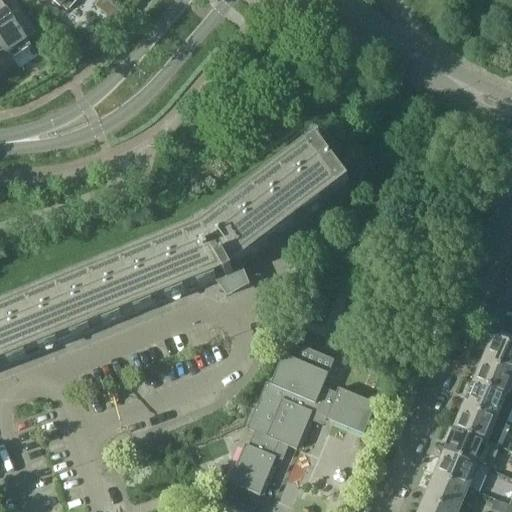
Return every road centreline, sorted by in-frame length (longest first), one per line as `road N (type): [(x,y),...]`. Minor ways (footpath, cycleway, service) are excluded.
road 1 (residential): [(383,511),(511,195)]
road 2 (secondary): [(0,143),(40,139),(92,117),(211,0)]
road 3 (residential): [(79,430),(223,377),(240,355),(243,299)]
road 4 (residential): [(511,109),(380,38),(335,0)]
road 5 (residential): [(57,376),(243,299)]
road 6 (residential): [(243,299),(342,216)]
